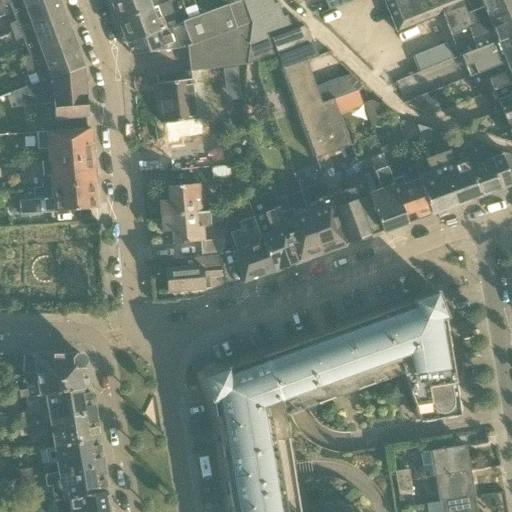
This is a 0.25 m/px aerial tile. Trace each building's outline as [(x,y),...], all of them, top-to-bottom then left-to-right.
[(46,0),(0,0),(3,6),(9,4),(13,13),(46,0)] [(12,33),(64,13),(63,9),(59,0),(46,0),(13,13),(17,22),(9,25),(12,33)] [(110,0),(118,20),(152,8),(149,0),(110,0)] [(278,3),(274,4),(272,0),(242,0),(235,3),(183,22),(183,23),(189,39),(192,45),(192,46),(253,23),(258,21),(281,11),(278,3)] [(324,0),(328,9),(351,0),(324,0)] [(466,53),(498,41),(511,35),(511,0),(383,0),(397,33),(443,14),(455,45),(462,42),(466,53)] [(157,19),(154,13),(152,8),(118,20),(127,42),(171,26),(171,27),(183,23),(183,22),(179,11),(162,17),(157,19)] [(258,21),(253,23),(250,46),(252,46),(271,39),(271,38),(292,30),(287,16),(283,17),(281,11),(258,21)] [(26,48),(71,31),(64,13),(12,33),(16,41),(22,39),(26,48)] [(191,72),(247,65),(248,62),(250,46),(253,23),(192,46),(188,48),(191,72)] [(180,49),(171,27),(171,26),(127,42),(131,55),(132,55),(179,49),(180,49)] [(247,65),(277,54),(276,52),(310,40),(305,27),(304,26),(292,30),(271,38),(271,39),(252,46),(250,46),(248,62),(247,65)] [(25,68),(77,48),(71,31),(26,48),(29,57),(22,60),(25,68)] [(491,68),(511,59),(511,35),(498,41),(466,53),(462,55),(467,67),(473,64),(478,74),(491,68)] [(276,52),(277,54),(282,67),(306,58),(307,60),(317,57),(310,40),(276,52)] [(445,44),(414,56),(420,72),(451,59),(445,44)] [(39,83),(84,67),(77,48),(25,68),(29,76),(36,74),(39,83)] [(353,188),(346,191),(364,238),(381,232),(367,194),(369,194),(362,176),(343,123),(334,99),(322,103),(307,60),(306,58),(282,67),(315,159),(338,150),(353,188)] [(494,90),(511,82),(511,59),(491,68),(494,77),(489,79),(494,90)] [(57,119),(88,116),(84,67),(39,83),(0,98),(0,118),(6,115),(34,105),(33,101),(42,98),(45,92),(55,88),(57,119)] [(191,72),(156,76),(162,124),(166,124),(168,137),(188,135),(186,121),(196,120),(191,72)] [(502,110),(511,106),(511,82),(494,90),(502,110)] [(436,113),(431,98),(429,93),(405,103),(404,103),(405,104),(429,116),(429,115),(436,113)] [(393,117),(389,113),(382,105),(371,101),(364,104),(372,125),(393,117)] [(511,106),(502,110),(504,117),(499,119),(503,129),(508,126),(510,131),(511,130),(511,106)] [(432,142),(427,128),(417,125),(424,145),(432,142)] [(43,165),(92,161),(89,128),(41,132),(42,149),(49,149),(49,154),(37,155),(37,164),(42,164),(43,165)] [(445,137),(446,134),(427,128),(432,142),(445,137)] [(474,147),(472,142),(460,138),(464,151),(467,159),(480,196),(511,184),(511,166),(511,165),(509,165),(506,157),(503,158),(502,155),(482,163),(480,158),(477,159),(473,148),(474,147)] [(385,161),(393,158),(389,146),(381,149),(382,154),(383,154),(385,161)] [(480,196),(467,159),(455,163),(450,150),(437,155),(455,205),(480,196)] [(392,180),(385,161),(383,154),(382,154),(370,159),(375,171),(362,176),(369,194),(367,194),(381,232),(406,223),(390,180),(392,180)] [(431,214),(455,205),(437,155),(425,159),(430,172),(418,177),(419,178),(418,179),(431,214)] [(44,189),(94,186),(92,161),(43,165),(44,189)] [(212,179),(233,177),(234,165),(211,167),(212,179)] [(418,179),(407,183),(405,175),(392,180),(390,180),(406,223),(431,214),(418,179)] [(323,253),(346,245),(329,197),(330,197),(324,182),(299,191),(307,211),(323,253)] [(161,216),(196,213),(195,200),(200,199),(199,184),(168,187),(169,200),(160,201),(161,216)] [(94,186),(44,189),(45,206),(40,206),(39,200),(22,201),(22,215),(96,209),(94,186)] [(364,238),(346,191),(330,197),(329,197),(346,245),(364,238)] [(298,262),(275,200),(273,192),(248,201),(253,216),(261,235),(274,271),(298,262)] [(323,253),(307,211),(292,217),(285,196),(275,200),(298,262),(323,253)] [(201,242),(204,241),(203,227),(211,226),(210,212),(196,213),(161,216),(163,232),(172,231),(173,244),(201,242)] [(243,282),(274,271),(261,235),(253,216),(238,222),(241,229),(230,233),(237,253),(233,254),(243,282)] [(201,242),(202,257),(194,258),(194,259),(219,257),(219,256),(222,255),(224,244),(225,239),(204,241),(201,242)] [(181,269),(166,270),(168,292),(204,289),(204,288),(210,288),(209,277),(221,276),(219,257),(194,259),(180,260),(181,269)] [(300,511),(284,417),(284,416),(285,416),(403,372),(421,423),(461,416),(445,317),(446,317),(438,293),(413,301),(413,303),(229,369),(228,369),(204,378),(212,402),(214,402),(218,428),(232,511),(300,511)] [(79,355),(24,354),(23,383),(30,383),(34,383),(35,389),(20,392),(21,398),(36,396),(36,395),(89,386),(84,359),(84,357),(82,356),(81,355),(79,355)] [(23,425),(94,414),(89,386),(36,395),(36,396),(39,411),(21,414),(23,425)] [(45,448),(98,439),(94,414),(23,425),(25,436),(43,433),(45,448)] [(44,476),(102,466),(98,439),(45,448),(48,464),(42,465),(44,476)] [(435,477),(470,471),(466,445),(431,451),(435,477)] [(69,499),(107,493),(102,466),(44,476),(46,486),(51,486),(54,501),(57,501),(69,499)] [(21,480),(32,478),(31,468),(19,470),(21,480)] [(398,484),(410,481),(409,470),(396,473),(398,484)] [(439,503),(474,496),(470,471),(435,477),(439,503)] [(22,487),(34,485),(32,478),(21,480),(22,487)] [(410,481),(398,484),(399,493),(412,491),(410,481)] [(109,511),(107,493),(69,499),(57,501),(58,511),(109,511)] [(477,511),(474,496),(439,503),(440,511),(477,511)]
